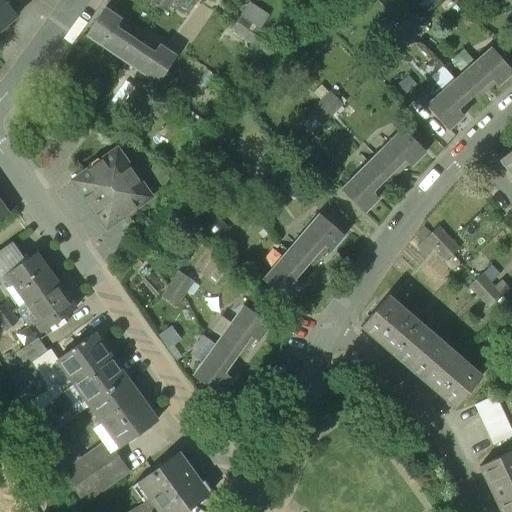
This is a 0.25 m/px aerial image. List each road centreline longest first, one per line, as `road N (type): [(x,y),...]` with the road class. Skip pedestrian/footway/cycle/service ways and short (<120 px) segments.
road 1 (residential): [(480,511),(437,418),(330,335),(453,150)]
road 2 (residential): [(0,156),(253,511)]
road 3 (residential): [(78,0),(0,99)]
